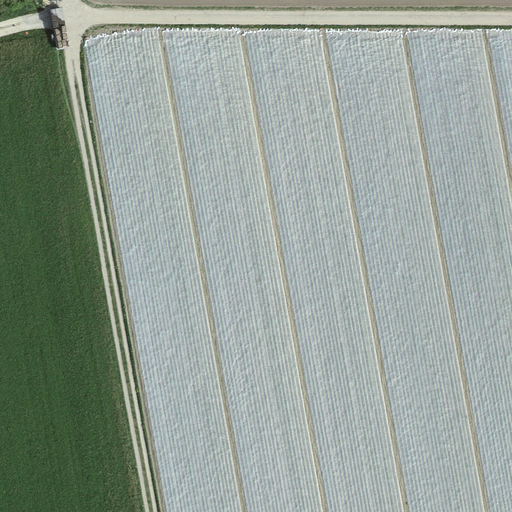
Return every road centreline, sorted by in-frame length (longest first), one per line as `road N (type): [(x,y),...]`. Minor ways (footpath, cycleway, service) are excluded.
road 1 (track): [(64,17),(149,511)]
road 2 (track): [(64,17),(511,20)]
